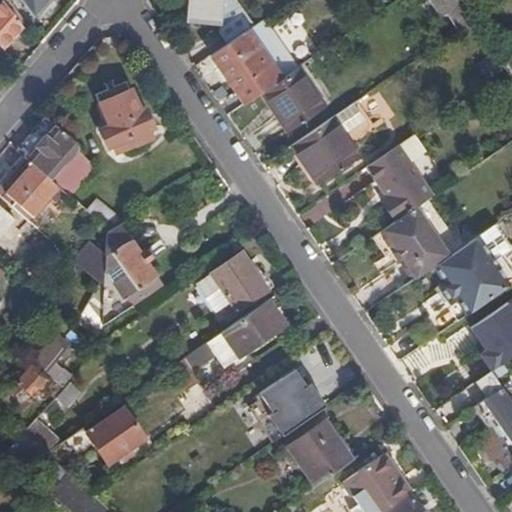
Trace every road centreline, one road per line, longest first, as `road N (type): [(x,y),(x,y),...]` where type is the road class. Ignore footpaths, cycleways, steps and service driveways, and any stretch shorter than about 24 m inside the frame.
road 1 (residential): [(130,0),(479,511)]
road 2 (residential): [(105,0),(0,120)]
